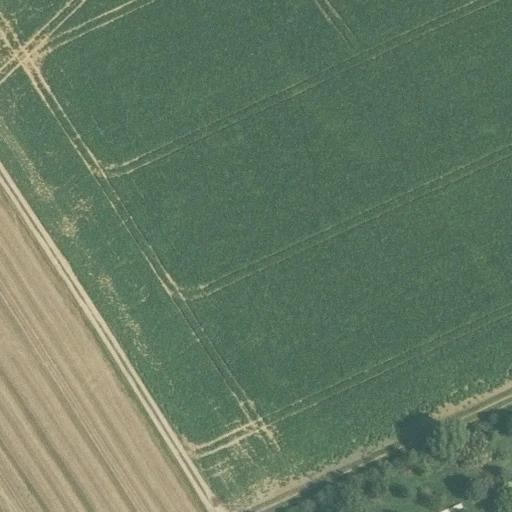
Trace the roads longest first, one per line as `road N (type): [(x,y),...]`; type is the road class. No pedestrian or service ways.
road 1 (track): [(219,511),(0,172)]
road 2 (track): [(511,402),(272,511)]
